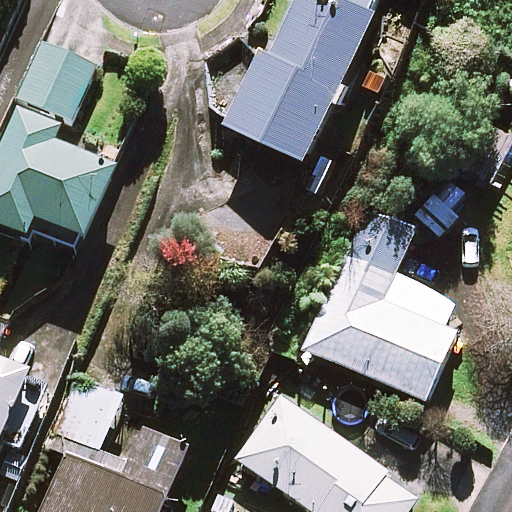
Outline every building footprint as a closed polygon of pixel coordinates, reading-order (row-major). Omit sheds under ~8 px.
[(379,0),(304,0),(279,57),(267,52),(231,133),(313,169),(383,13),(375,10),(379,0)] [(97,75),(44,50),(20,103),(73,127),(97,75)] [(62,135),(18,115),(0,156),(0,230),(28,243),(31,235),(82,257),(120,169),(58,142),(62,135)] [(511,150),(511,137),(486,125),(465,170),(496,185),(511,150)] [(465,196),(451,182),(416,219),(441,243),(461,223),(449,212),(465,196)] [(417,234),(367,213),(304,355),(427,409),(457,341),(384,309),(417,234)] [(48,394),(0,372),(0,452),(2,449),(21,457),(48,394)] [(123,404),(90,389),(35,511),(164,511),(191,453),(141,432),(120,481),(94,470),(123,404)] [(413,511),(420,502),(280,404),(238,464),(305,511),(413,511)]
